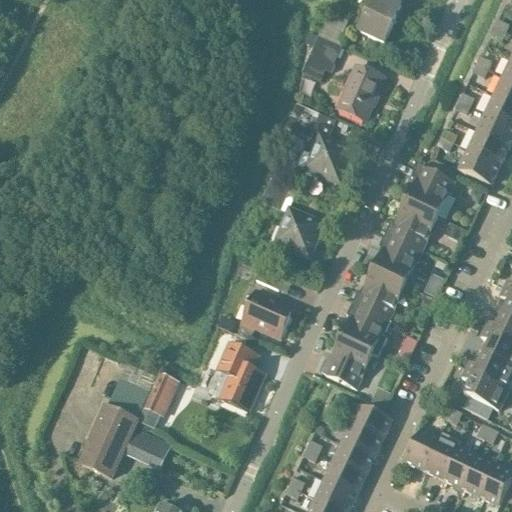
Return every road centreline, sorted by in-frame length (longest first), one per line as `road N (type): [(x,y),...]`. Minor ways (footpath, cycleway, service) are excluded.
road 1 (unclassified): [(229,511),(456,0)]
road 2 (residential): [(378,493),(511,207)]
